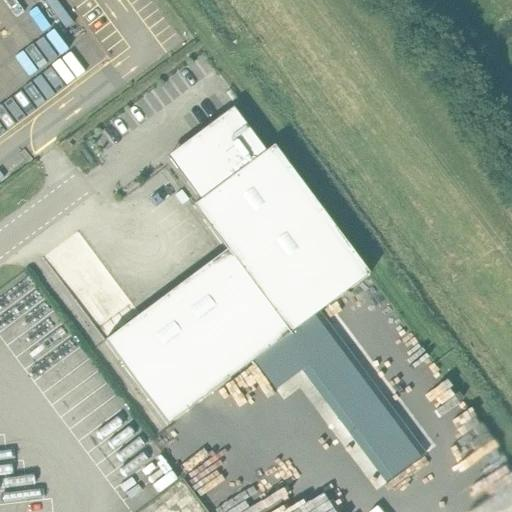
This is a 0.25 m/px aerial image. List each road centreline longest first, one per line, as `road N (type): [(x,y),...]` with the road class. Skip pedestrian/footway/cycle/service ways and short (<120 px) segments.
road 1 (unknown): [(86,180),(103,204),(42,263),(183,451),(198,460),(234,455),(378,340)]
road 2 (unknown): [(114,0),(128,42),(117,68),(45,136),(72,190)]
road 3 (unknown): [(86,180),(220,84)]
